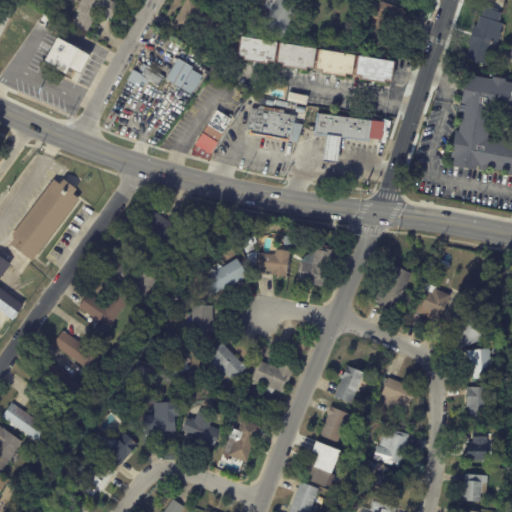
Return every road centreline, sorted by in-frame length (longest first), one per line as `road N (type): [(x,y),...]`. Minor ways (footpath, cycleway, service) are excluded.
road 1 (tertiary): [(447,0),(382,217),(256,511)]
road 2 (secondary): [(0,109),(139,165),(511,237)]
road 3 (residential): [(335,314),(425,353),(432,364),(435,457),(425,511)]
road 4 (residential): [(139,165),(0,371)]
road 5 (residential): [(261,500),(168,468),(142,479),(118,511)]
road 6 (residential): [(154,0),(93,109)]
